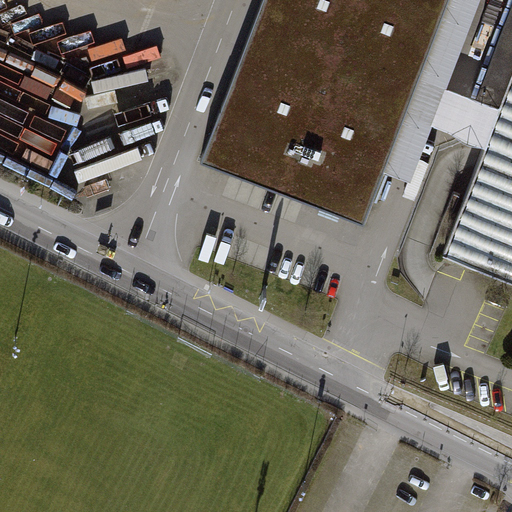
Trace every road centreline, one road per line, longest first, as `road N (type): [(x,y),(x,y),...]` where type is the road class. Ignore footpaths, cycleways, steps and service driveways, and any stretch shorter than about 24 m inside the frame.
road 1 (residential): [(0,208),(511,463)]
road 2 (unknown): [(35,0),(207,77)]
